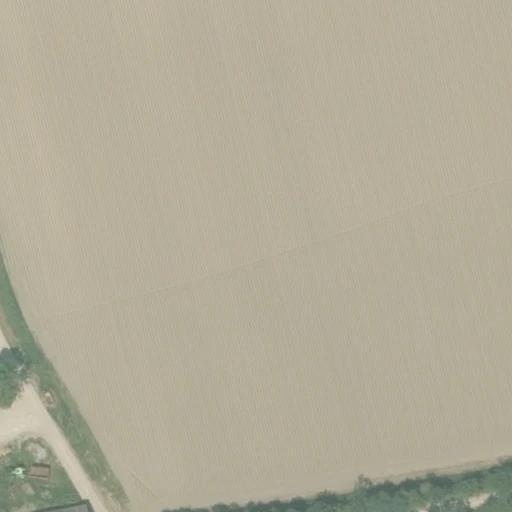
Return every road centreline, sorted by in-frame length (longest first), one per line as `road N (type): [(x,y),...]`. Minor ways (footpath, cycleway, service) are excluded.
road 1 (track): [(109,511),(58,447),(0,331)]
road 2 (track): [(511,490),(388,511)]
